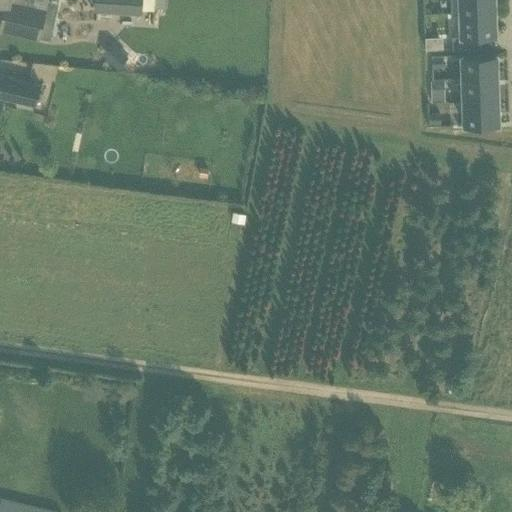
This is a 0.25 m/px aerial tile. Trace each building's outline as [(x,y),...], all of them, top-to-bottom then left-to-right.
[(38,38),(42,23),(47,1),(41,0),(0,0),(0,1),(7,3),(1,28),(38,38)] [(142,0),(95,0),(95,11),(141,14),(142,0)] [(450,0),(451,14),(459,13),(459,12),(496,11),(495,0),(450,0)] [(497,35),(496,11),(459,12),(459,13),(460,36),(497,35)] [(434,27),(449,28),(449,12),(434,12),(434,27)] [(441,37),(424,37),(424,50),(442,49),(441,37)] [(128,57),(121,49),(110,60),(118,68),(128,57)] [(462,78),(498,76),(498,53),(461,54),(462,78)] [(443,56),(432,57),(432,68),(443,67),(443,56)] [(40,84),(2,74),(0,80),(0,94),(36,103),(40,84)] [(462,78),(462,101),(499,100),(498,76),(462,78)] [(431,80),(431,88),(444,88),(444,80),(431,80)] [(499,100),(462,101),(463,124),(500,123),(499,100)] [(429,124),(441,124),(441,113),(429,114),(429,124)] [(61,511),(62,511),(1,496),(0,498),(0,511),(61,511)]
